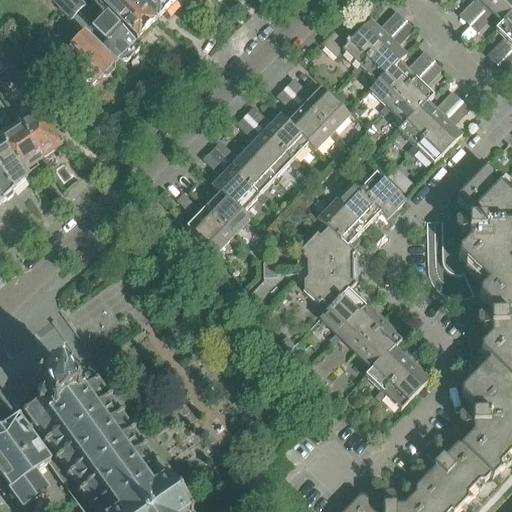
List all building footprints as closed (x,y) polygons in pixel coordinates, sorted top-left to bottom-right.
[(47,0),(71,23),(86,9),(76,0),(47,0)] [(98,0),(97,2),(141,47),(162,26),(135,0),(98,0)] [(135,0),(162,26),(181,7),(173,0),(135,0)] [(475,8),(481,14),(494,0),(473,0),(479,5),(475,8)] [(511,0),(494,0),(481,14),(487,20),(490,16),(501,27),(502,28),(511,17),(511,0)] [(511,17),(502,28),(501,27),(494,33),(507,46),(503,49),(508,55),(511,51),(511,17)] [(108,24),(97,36),(106,44),(99,51),(102,53),(103,52),(106,55),(105,57),(113,65),(117,61),(119,63),(127,63),(137,53),(108,24)] [(384,33),(381,37),(369,25),(355,39),(342,26),(320,48),(336,63),(342,56),(359,71),(390,38),(384,33)] [(97,36),(94,39),(89,34),(86,37),(90,41),(79,52),(80,53),(64,69),(92,97),(106,83),(107,84),(112,84),(119,77),(119,71),(118,70),(105,57),(106,55),(103,52),(102,53),(99,51),(106,44),(97,36)] [(393,47),(396,44),(390,38),(359,71),(376,87),(377,88),(398,66),(399,67),(406,60),(393,47)] [(410,77),(399,67),(398,66),(377,88),(376,87),(368,94),(385,110),(387,112),(419,79),(413,74),(410,77)] [(7,73),(0,77),(0,88),(2,91),(16,82),(9,71),(7,73)] [(424,84),(419,79),(387,112),(389,113),(389,114),(404,127),(405,128),(426,106),(427,107),(433,100),(420,88),(424,84)] [(331,137),(348,119),(319,91),(307,104),(304,100),(298,106),(331,137)] [(30,102),(10,115),(18,127),(16,128),(40,164),(53,155),(59,151),(61,149),(48,128),(35,109),(30,102)] [(44,102),(35,109),(48,128),(57,122),(44,102)] [(314,156),(331,137),(298,106),(293,111),(297,115),(287,126),(286,126),(308,147),(307,149),(314,156)] [(438,117),(427,107),(426,106),(405,128),(404,127),(396,134),(415,152),(447,119),(441,113),(438,117)] [(387,112),(381,118),(383,120),(389,114),(389,113),(387,112)] [(286,126),(287,126),(279,119),(267,131),(264,128),(258,134),(291,165),(307,149),(308,147),(286,126)] [(448,128),(452,124),(447,119),(415,152),(433,169),(461,140),(448,128)] [(33,168),(40,164),(16,128),(0,139),(0,148),(25,185),(38,176),(33,168)] [(274,183),(291,165),(258,134),(253,139),(256,143),(245,155),(274,183)] [(24,186),(25,185),(0,148),(0,183),(10,199),(24,187),(24,186)] [(258,200),(274,183),(245,155),(234,166),(231,162),(225,168),(258,200)] [(241,217),(242,216),(258,200),(225,168),(220,174),(223,177),(211,190),(218,197),(219,196),(241,217)] [(511,271),(508,268),(511,263),(511,195),(510,194),(507,197),(493,183),(494,179),(485,170),(476,181),(474,179),(469,184),(470,186),(457,200),(457,205),(467,215),(471,211),(474,214),(474,220),(470,220),(467,223),(460,224),(460,236),(467,236),(471,239),(474,239),(474,245),(471,248),(467,245),(458,255),(458,261),(486,288),(478,296),(478,302),(489,311),(493,308),(496,311),(496,316),(492,316),(489,320),(482,320),(482,333),(489,333),(493,336),(496,336),(497,341),(493,344),(490,341),(480,351),(480,357),(488,365),(461,394),(461,399),(471,409),(475,405),(478,409),(478,414),(474,414),(471,417),(464,418),(464,430),(471,430),(475,433),(478,434),(479,439),(476,442),(472,438),(461,450),(455,450),(443,463),(436,456),(428,465),(438,475),(428,486),(424,482),(414,493),(414,499),(403,510),(405,511),(396,511),(395,510),(394,503),(382,503),(382,510),(379,511),(372,511),(374,510),(364,500),(358,501),(347,511),(458,511),(466,504),(466,498),(478,486),(483,487),(488,481),(491,483),(499,475),(498,470),(511,455),(511,384),(511,382),(511,271)] [(392,217),(404,205),(375,177),(358,194),(358,195),(380,216),(379,217),(389,227),(396,221),(392,217)] [(393,188),(405,199),(413,190),(402,179),(393,188)] [(0,203),(6,206),(10,201),(9,200),(10,199),(0,183),(0,203)] [(358,195),(358,194),(352,188),(334,206),(363,234),(375,222),(385,232),(389,227),(379,217),(380,216),(358,195)] [(242,216),(241,217),(219,196),(218,197),(208,208),(204,204),(199,210),(232,241),(249,223),(242,216)] [(304,202),(299,208),(305,213),(308,210),(308,205),(304,202)] [(352,245),(363,234),(334,206),(317,224),(326,233),(327,232),(347,251),(348,250),(351,253),(356,248),(352,245)] [(215,259),(232,241),(199,210),(194,216),(197,219),(185,231),(215,259)] [(299,210),(289,220),(295,225),(299,225),(306,218),(299,210)] [(348,250),(347,251),(327,232),(326,233),(319,241),(316,239),(302,254),(302,262),(300,262),(296,266),(296,282),(300,286),(302,286),(303,294),(317,308),(320,305),(328,313),(351,290),(352,291),(355,288),(352,285),(351,260),(355,257),(351,253),(348,250)] [(263,282),(276,282),(275,267),(262,267),(263,282)] [(356,296),(352,291),(351,290),(328,313),(319,322),(335,338),(337,340),(364,310),(353,299),(356,296)] [(379,319),(376,322),(364,310),(337,340),(339,342),(340,343),(353,356),(384,323),(379,319)] [(387,333),(390,329),(384,323),(353,356),(371,373),(392,351),(393,351),(400,345),(387,333)] [(335,338),(329,344),(331,346),(334,349),(340,343),(339,342),(337,340),(335,338)] [(288,355),(294,348),(288,340),(281,345),(288,355)] [(404,362),(393,351),(392,351),(371,373),(364,380),(380,395),(382,397),(413,365),(407,358),(404,362)] [(415,373),(418,369),(413,365),(382,397),(384,399),(384,400),(400,415),(428,385),(415,373)] [(68,370),(63,373),(59,368),(55,370),(54,380),(46,386),(37,383),(32,387),(36,392),(32,395),(35,399),(39,396),(43,402),(39,405),(36,408),(34,409),(35,410),(30,413),(29,412),(26,415),(24,413),(22,414),(24,417),(21,418),(22,419),(19,420),(21,422),(20,423),(50,467),(48,468),(59,484),(61,488),(62,487),(71,500),(70,501),(73,504),(74,504),(79,511),(195,511),(190,511),(172,486),(175,484),(173,480),(170,483),(160,469),(163,467),(161,463),(158,466),(148,452),(151,449),(149,447),(146,449),(136,435),(139,433),(137,430),(134,432),(124,419),(127,416),(126,414),(125,414),(115,400),(115,399),(114,398),(120,394),(108,378),(102,382),(101,381),(98,383),(95,379),(96,378),(95,377),(94,378),(90,376),(90,374),(88,374),(88,376),(86,375),(83,376),(83,374),(81,374),(81,376),(78,378),(77,378),(75,380),(73,380),(69,383),(66,377),(70,373),(68,370)] [(380,395),(373,402),(375,404),(378,406),(384,400),(384,399),(382,397),(380,395)] [(20,423),(21,422),(19,420),(0,434),(0,482),(20,511),(43,511),(42,509),(45,507),(41,500),(46,497),(33,479),(48,468),(50,467),(20,423)]
